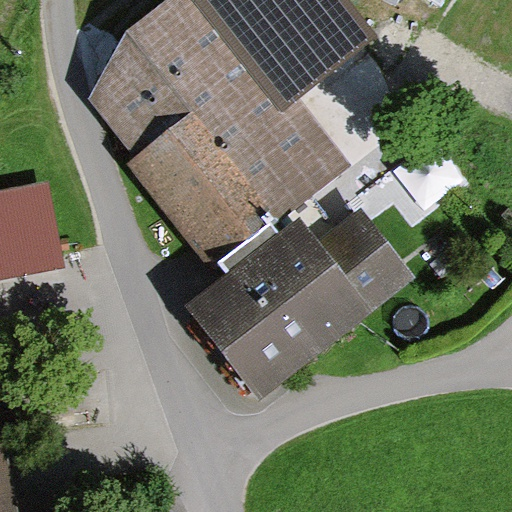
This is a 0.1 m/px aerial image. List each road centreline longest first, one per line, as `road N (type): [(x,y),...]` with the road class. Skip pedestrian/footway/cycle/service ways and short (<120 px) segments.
road 1 (unclassified): [(223,511),(75,124),(54,0)]
road 2 (track): [(511,341),(483,366),(333,401),(200,452)]
